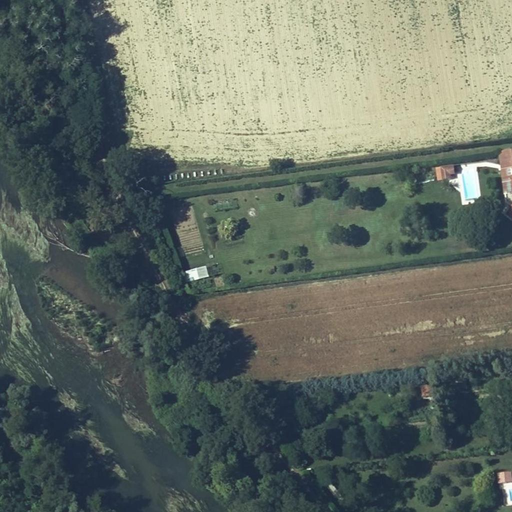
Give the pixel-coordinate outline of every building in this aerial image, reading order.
[(438,180),(456,177),(454,165),(436,168),(438,180)] [(511,168),(502,169),(503,183),(511,181),(511,194),(505,195),(506,204),(511,208),(511,211),(508,217),(511,219),(511,168)] [(186,284),(208,277),(205,266),(182,273),(186,284)] [(460,376),(450,377),(452,390),(462,388),(460,376)] [(446,391),(452,390),(450,377),(444,378),(446,391)] [(434,386),(421,388),(422,396),(435,395),(434,386)] [(404,436),(430,436),(430,423),(404,423),(404,436)] [(508,494),(505,484),(498,487),(501,496),(508,494)]
